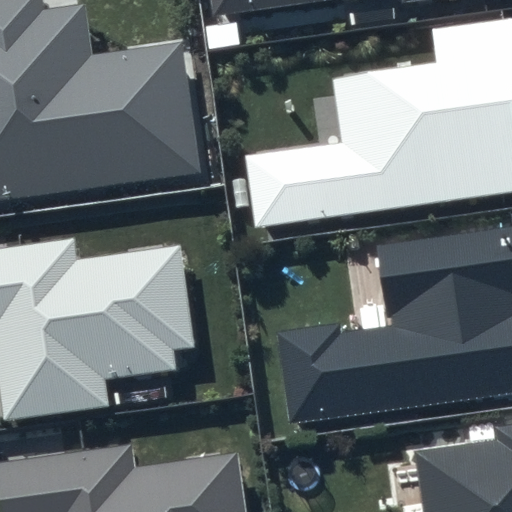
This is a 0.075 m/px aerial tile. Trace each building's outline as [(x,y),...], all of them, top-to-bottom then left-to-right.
[(0,0),(0,199),(201,171),(184,41),(91,54),(85,2),(38,9),(36,0),(0,0)] [(210,0),(214,20),(366,0),(210,0)] [(340,142),(246,157),(257,230),(511,193),(511,34),(510,23),(430,32),(435,65),(332,79),(340,142)] [(387,321),(280,337),(292,423),(511,393),(511,226),(379,246),(387,321)] [(71,239),(0,248),(0,390),(4,418),(109,405),(106,378),(175,370),(174,351),(197,347),(181,246),(74,261),(71,239)] [(511,511),(511,425),(498,427),(500,440),(414,452),(424,511),(511,511)] [(130,445),(0,461),(0,497),(2,511),(245,511),(236,453),(133,468),(130,445)]
